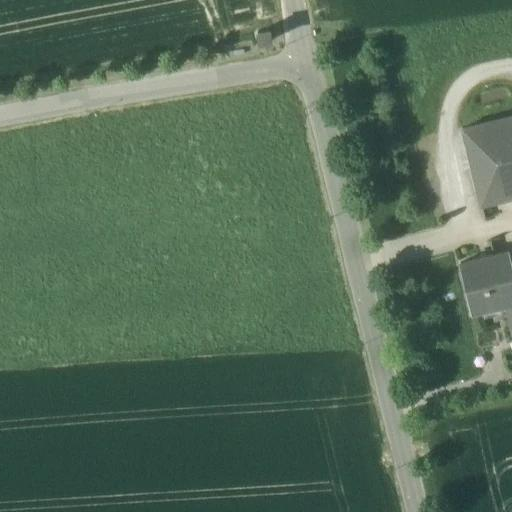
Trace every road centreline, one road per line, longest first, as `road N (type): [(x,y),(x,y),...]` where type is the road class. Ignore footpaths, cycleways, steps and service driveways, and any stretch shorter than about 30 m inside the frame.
road 1 (tertiary): [(307,62),(417,511)]
road 2 (tertiary): [(0,119),(307,62)]
